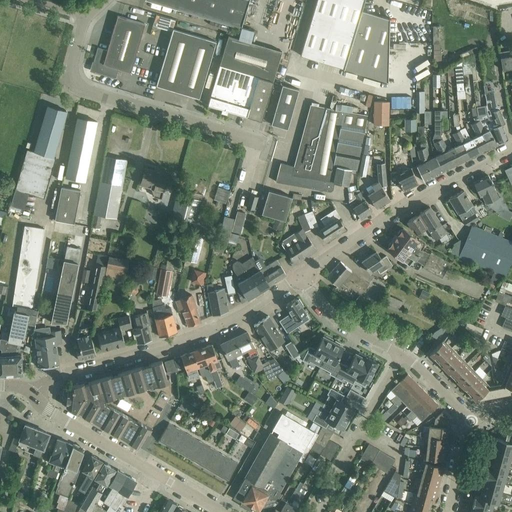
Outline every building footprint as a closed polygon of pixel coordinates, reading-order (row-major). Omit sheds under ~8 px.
[(145,0),(241,29),(248,0),(145,0)] [(316,0),(300,55),(344,68),(362,10),(364,0),(316,0)] [(387,81),(389,19),(362,10),(344,68),(387,81)] [(131,73),(133,63),(145,24),(117,16),(107,50),(98,48),(91,71),(116,78),(118,69),(131,73)] [(173,29),(167,50),(156,86),(199,99),(216,42),(173,29)] [(471,49),(460,54),(462,59),(470,56),(473,54),(478,51),(476,47),(471,49)] [(511,68),(511,50),(499,52),(502,70),(511,68)] [(483,80),(479,53),(470,57),(474,81),(483,80)] [(220,64),(220,65),(208,105),(222,110),(221,112),(227,114),(228,111),(261,122),(274,79),(220,64)] [(462,65),(454,66),(457,91),(464,91),(462,65)] [(470,65),(463,66),(463,75),(471,74),(470,65)] [(299,90),(282,85),(271,124),(287,129),(299,90)] [(424,92),(417,92),(417,112),(424,112),(424,124),(425,124),(425,112),(424,112),(424,92)] [(494,93),(485,94),(486,105),(487,114),(490,121),(493,128),(498,143),(508,139),(502,124),(504,123),(496,102),(495,102),(494,93)] [(388,103),(375,103),(375,124),(387,125),(388,103)] [(281,163),(276,182),(330,192),(333,190),(334,182),(336,166),(355,170),(357,170),(366,115),(352,113),(353,107),(336,104),(335,109),(310,105),(294,166),(281,163)] [(48,106),(35,152),(53,157),(66,111),(48,106)] [(493,128),(487,114),(478,118),(478,116),(473,118),(475,122),(475,123),(489,149),(497,145),(490,130),(493,128)] [(77,118),(65,177),(85,181),(97,122),(77,118)] [(416,119),(405,119),(405,131),(416,131),(416,119)] [(489,149),(475,123),(471,125),(477,136),(473,138),(480,153),(489,149)] [(467,141),(459,126),(457,127),(456,128),(457,132),(470,159),(480,153),(473,138),(467,141)] [(470,159),(457,132),(452,134),(458,146),(454,147),(462,163),(470,159)] [(436,137),(451,168),(462,163),(454,148),(448,150),(440,135),(436,137)] [(451,168),(436,137),(433,139),(432,140),(439,155),(436,157),(443,172),(451,168)] [(443,172),(435,157),(430,160),(425,143),(420,145),(422,150),(426,161),(433,177),(443,172)] [(27,149),(24,159),(19,176),(48,185),(56,158),(53,157),(35,152),(27,149)] [(426,161),(422,150),(417,152),(421,164),(416,166),(419,172),(424,181),(433,177),(433,176),(426,161)] [(362,154),(359,170),(358,175),(366,177),(369,156),(362,154)] [(94,214),(104,216),(117,218),(127,161),(104,157),(94,214)] [(374,190),(368,194),(377,208),(390,200),(382,186),(386,186),(384,163),(377,163),(378,181),(371,186),(374,190)] [(336,166),(334,182),(348,185),(349,180),(350,172),(355,173),(355,170),(336,166)] [(145,168),(142,178),(140,185),(151,187),(154,197),(161,199),(168,175),(145,168)] [(403,191),(418,184),(411,168),(398,175),(397,172),(391,173),(390,185),(396,185),(400,184),(403,191)] [(498,198),(488,175),(473,182),(480,196),(482,195),(486,205),(496,211),(503,208),(500,202),(498,198)] [(48,185),(19,176),(15,190),(29,194),(44,198),(48,185)] [(180,180),(171,219),(194,225),(194,227),(195,228),(203,195),(186,191),(188,182),(180,180)] [(80,191),(61,187),(55,220),(74,224),(80,191)] [(29,194),(15,190),(10,206),(24,210),(29,194)] [(473,206),(463,190),(449,198),(458,213),(459,214),(462,220),(461,221),(468,225),(478,219),(474,213),(469,216),(466,210),(473,206)] [(282,194),(268,191),(262,213),(285,220),(292,197),(282,194)] [(360,193),(355,196),(360,203),(353,208),(361,219),(372,211),(360,193)] [(251,194),(250,197),(246,207),(254,210),(258,197),(251,194)] [(445,233),(430,207),(418,214),(427,227),(435,240),(445,233)] [(304,214),(311,229),(318,226),(312,211),(304,214)] [(325,227),(319,231),(326,241),(335,236),(340,233),(345,229),(338,219),(340,218),(337,213),(322,223),(325,227)] [(304,214),(297,217),(302,228),(304,232),(311,229),(304,214)] [(427,227),(418,214),(406,221),(411,229),(413,228),(417,233),(427,227)] [(234,219),(223,216),(221,226),(217,242),(235,247),(239,235),(230,233),(234,219)] [(99,229),(101,221),(94,220),(92,228),(99,229)] [(19,307),(17,312),(29,314),(31,315),(32,309),(29,308),(32,305),(40,256),(44,229),(24,226),(12,306),(19,307)] [(511,241),(489,232),(472,226),(459,257),(505,276),(511,259),(511,241)] [(421,242),(401,227),(400,228),(398,228),(395,232),(396,234),(394,237),(411,250),(427,260),(430,254),(428,253),(427,253),(421,250),(425,244),(421,242)] [(281,242),(294,263),(315,248),(307,236),(306,236),(304,232),(302,228),(294,234),(294,233),(282,241),(283,241),(281,242)] [(186,254),(184,260),(197,263),(201,246),(204,235),(191,232),(186,254)] [(427,260),(411,250),(395,238),(394,237),(391,241),(389,240),(386,244),(387,246),(386,248),(409,265),(414,259),(422,263),(424,265),(427,260)] [(447,252),(439,239),(436,241),(439,244),(435,247),(441,249),(447,252)] [(67,246),(51,322),(62,322),(66,322),(81,249),(67,246)] [(362,261),(367,269),(369,272),(376,268),(380,273),(392,265),(386,256),(381,259),(376,252),(362,261)] [(450,263),(431,252),(423,267),(442,278),(450,263)] [(98,254),(96,265),(92,284),(93,284),(88,308),(96,309),(98,299),(107,256),(98,254)] [(57,270),(59,259),(48,257),(46,268),(57,270)] [(130,261),(110,257),(108,268),(128,272),(130,261)] [(260,270),(252,257),(241,264),(259,293),(270,286),(286,275),(277,260),(260,270)] [(161,265),(155,294),(166,296),(173,261),(166,260),(165,266),(161,265)] [(241,287),(237,290),(241,303),(248,299),(248,300),(259,293),(241,264),(242,264),(239,262),(237,261),(233,264),(233,266),(233,269),(237,274),(237,276),(239,275),(242,281),(238,283),(241,287)] [(351,271),(340,261),(326,277),(337,287),(341,283),(348,290),(350,288),(359,296),(369,284),(351,271)] [(144,272),(147,273),(149,273),(148,278),(155,279),(157,268),(157,267),(153,266),(153,267),(146,264),(144,272)] [(90,270),(83,269),(81,281),(88,282),(90,270)] [(234,289),(231,275),(224,277),(228,295),(235,293),(234,289)] [(214,291),(213,284),(206,285),(213,316),(228,311),(224,288),(214,291)] [(426,301),(430,294),(422,290),(418,298),(426,301)] [(196,307),(191,295),(176,301),(180,313),(184,312),(189,326),(200,322),(194,308),(196,307)] [(387,295),(383,304),(398,311),(402,302),(387,295)] [(291,313),(279,321),(287,333),(309,319),(302,307),(303,306),(299,299),(297,300),(296,298),(285,305),(291,313)] [(165,306),(153,309),(155,318),(157,327),(160,337),(177,332),(177,330),(174,323),(172,314),(170,307),(166,309),(165,306)] [(125,309),(126,316),(117,318),(120,327),(97,333),(102,351),(125,345),(121,330),(132,328),(129,316),(130,315),(129,309),(125,309)] [(17,312),(14,312),(7,310),(7,315),(12,316),(7,340),(22,344),(29,314),(17,312)] [(150,325),(146,313),(134,316),(136,327),(132,329),(137,344),(152,340),(148,325),(150,325)] [(268,316),(254,325),(270,350),(284,341),(268,316)] [(506,317),(502,327),(511,331),(511,320),(511,319),(506,317)] [(483,328),(457,318),(434,332),(432,336),(436,339),(438,335),(457,323),(465,326),(465,327),(478,341),(483,328)] [(79,347),(75,348),(78,360),(96,355),(91,335),(92,326),(78,330),(80,337),(77,338),(79,347)] [(35,338),(39,367),(59,365),(56,343),(62,342),(60,330),(51,332),(51,336),(35,338)] [(247,332),(234,338),(241,352),(247,349),(251,359),(258,356),(247,332)] [(309,346),(302,360),(309,363),(310,362),(320,367),(333,342),(332,341),(333,339),(326,335),(325,338),(322,336),(315,349),(309,346)] [(241,352),(234,338),(221,344),(232,368),(239,365),(235,355),(241,352)] [(5,343),(6,340),(0,339),(0,349),(1,349),(1,356),(0,356),(0,376),(3,377),(4,376),(9,376),(6,349),(5,349),(6,343),(5,343)] [(16,349),(18,343),(7,341),(7,340),(6,340),(5,343),(6,343),(5,349),(6,349),(9,376),(15,375),(16,376),(19,376),(21,375),(22,375),(21,355),(16,356),(16,349)] [(333,342),(320,367),(330,372),(329,374),(335,377),(342,364),(337,361),(344,347),(341,346),(343,344),(335,340),(334,343),(333,342)] [(444,340),(429,354),(476,400),(478,398),(479,400),(495,397),(493,386),(490,386),(444,340)] [(291,341),(285,345),(293,358),(299,354),(291,341)] [(423,346),(417,343),(413,349),(419,353),(423,346)] [(217,360),(212,344),(202,347),(216,388),(222,386),(216,368),(221,367),(218,359),(217,360)] [(216,388),(202,347),(190,352),(196,368),(203,365),(206,375),(205,375),(210,390),(216,388)] [(190,352),(181,355),(186,371),(187,371),(189,378),(194,377),(195,379),(200,377),(196,368),(190,352)] [(342,364),(335,377),(342,381),(342,379),(353,384),(355,381),(367,357),(359,353),(358,355),(355,354),(348,367),(342,364)] [(367,357),(355,381),(365,386),(368,380),(370,381),(374,374),(372,373),(377,363),(367,357)] [(174,359),(164,362),(168,374),(178,371),(177,368),(174,359)] [(511,359),(502,384),(496,385),(493,386),(495,397),(498,396),(511,394),(511,390),(510,390),(511,388),(511,387),(511,359)] [(149,433),(152,429),(138,421),(137,422),(109,406),(104,403),(103,400),(118,396),(118,395),(123,394),(124,394),(149,387),(149,386),(154,385),(155,386),(171,382),(169,377),(167,377),(162,361),(149,365),(149,366),(143,367),(143,366),(118,374),(118,375),(112,377),(112,376),(88,383),(79,386),(79,384),(68,387),(66,406),(78,413),(79,412),(82,413),(81,414),(93,421),(94,420),(99,423),(98,424),(121,437),(122,436),(127,439),(126,440),(138,447),(147,432),(149,433)] [(268,361),(261,364),(269,381),(276,377),(268,361)] [(284,383),(291,377),(283,369),(277,375),(278,376),(284,383)] [(415,382),(407,374),(391,390),(396,395),(391,400),(393,403),(415,382)] [(240,376),(236,382),(252,393),(255,389),(253,388),(254,386),(240,376)] [(415,382),(393,403),(396,406),(401,401),(406,406),(422,389),(415,382)] [(205,392),(202,384),(196,387),(199,394),(205,392)] [(287,386),(279,400),(287,405),(295,390),(287,386)] [(341,401),(344,395),(331,388),(327,394),(329,395),(323,405),(326,407),(348,419),(348,417),(351,419),(355,412),(352,410),(354,408),(341,401)] [(355,392),(350,389),(346,396),(351,399),(355,392)] [(422,389),(406,406),(411,411),(406,416),(409,418),(430,397),(422,389)] [(244,400),(253,404),(257,396),(247,391),(244,400)] [(430,397),(409,418),(411,421),(416,416),(421,421),(438,405),(430,397)] [(182,401),(179,407),(190,413),(193,407),(182,401)] [(316,414),(312,421),(326,428),(329,422),(342,429),(343,427),(345,428),(349,421),(347,420),(348,419),(326,407),(323,405),(317,415),(316,414)] [(450,420),(442,412),(435,419),(434,427),(429,426),(428,432),(424,432),(423,437),(447,439),(448,429),(449,429),(450,420)] [(270,432),(271,433),(237,490),(245,494),(242,501),(258,510),(260,507),(269,511),(274,503),(298,460),(301,462),(318,434),(281,413),(270,432)] [(229,422),(239,430),(245,423),(235,415),(229,422)] [(180,430),(169,423),(158,440),(170,447),(180,430)] [(496,439),(493,450),(511,455),(511,452),(511,423),(510,423),(509,425),(508,424),(506,430),(508,431),(505,441),(496,438),(496,439)] [(25,425),(20,438),(14,436),(8,453),(14,455),(17,446),(25,449),(24,450),(40,456),(49,434),(25,425)] [(333,432),(322,426),(314,441),(324,447),(333,432)] [(226,433),(236,438),(238,432),(229,428),(226,433)] [(192,436),(180,430),(170,447),(181,454),(192,436)] [(203,443),(192,436),(181,454),(193,461),(203,443)] [(447,439),(423,437),(423,442),(427,442),(427,448),(445,450),(447,439)] [(60,473),(71,444),(57,439),(54,448),(52,447),(50,452),(52,453),(48,463),(56,466),(54,470),(60,473)] [(329,439),(320,454),(330,460),(339,445),(329,439)] [(214,450),(203,443),(193,461),(204,467),(214,450)] [(379,450),(369,444),(360,458),(370,464),(375,456),(379,450)] [(63,511),(69,499),(81,465),(79,464),(84,451),(73,445),(65,466),(55,492),(60,494),(57,502),(58,502),(56,508),(58,508),(56,511),(63,511)] [(445,450),(427,448),(426,454),(421,453),(421,458),(444,461),(445,450)] [(226,456),(214,450),(204,467),(216,474),(226,456)] [(389,456),(379,450),(375,456),(370,464),(380,470),(386,461),(389,456)] [(493,450),(491,458),(509,463),(511,455),(493,450)] [(92,456),(91,455),(86,464),(83,471),(87,473),(78,489),(84,493),(102,461),(97,458),(96,457),(94,456),(92,456)] [(238,463),(226,456),(216,474),(227,481),(238,463)] [(395,459),(389,456),(386,461),(380,470),(387,474),(395,459)] [(491,458),(488,468),(506,473),(509,463),(491,458)] [(444,468),(421,461),(419,466),(424,467),(422,473),(441,478),(444,468)] [(90,511),(96,503),(97,504),(98,502),(97,501),(115,469),(110,466),(110,465),(107,463),(105,463),(104,463),(95,479),(103,484),(101,486),(99,485),(96,489),(91,486),(78,509),(82,511),(90,511)] [(488,468),(485,478),(503,483),(506,473),(488,468)] [(117,470),(100,499),(109,505),(127,475),(124,474),(123,472),(120,471),(118,470),(117,470)] [(398,489),(400,474),(395,471),(381,495),(391,501),(398,490),(398,489)] [(441,478),(422,473),(421,479),(416,478),(415,482),(438,489),(441,478)] [(127,475),(109,505),(114,507),(116,508),(124,494),(128,496),(136,481),(135,480),(134,479),(131,477),(130,477),(127,475)] [(485,478),(482,488),(501,493),(503,483),(485,478)] [(438,489),(415,482),(414,487),(418,488),(417,494),(414,493),(414,494),(436,500),(436,499),(435,499),(438,489)] [(482,488),(480,497),(493,501),(498,503),(501,493),(482,488)] [(398,490),(394,497),(397,497),(401,498),(402,490),(398,490)] [(436,500),(414,494),(411,504),(430,509),(431,503),(435,504),(436,500)] [(475,496),(472,506),(491,511),(493,501),(475,496)] [(177,504),(167,498),(159,511),(172,511),(176,505),(177,504)] [(69,499),(63,511),(74,511),(78,503),(69,499)] [(286,511),(291,505),(281,499),(275,509),(273,511),(286,511)]
